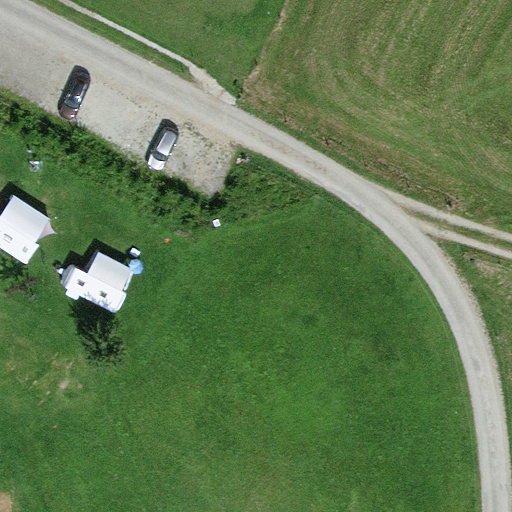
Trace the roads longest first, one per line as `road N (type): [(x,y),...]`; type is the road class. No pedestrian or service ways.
road 1 (unclassified): [(497,511),(495,429),(472,334),(430,255),(376,200),(0,11)]
road 2 (track): [(511,247),(376,200)]
